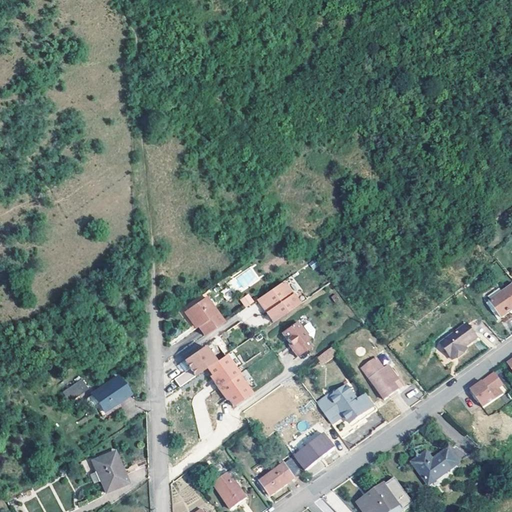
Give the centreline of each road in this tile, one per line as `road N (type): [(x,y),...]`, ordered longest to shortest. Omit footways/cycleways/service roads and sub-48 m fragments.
road 1 (track): [(154,311),(133,24)]
road 2 (residential): [(511,350),(284,511)]
road 3 (residential): [(154,311),(163,511)]
road 4 (track): [(161,479),(200,455),(241,407),(287,373)]
